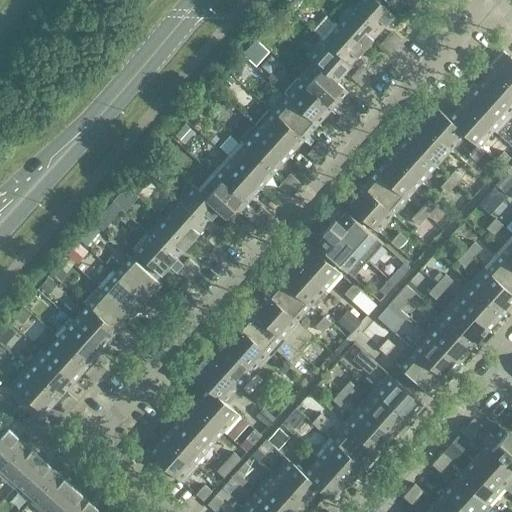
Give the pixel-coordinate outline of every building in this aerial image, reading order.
[(377,0),(366,0),(357,11),(379,31),(394,15),(377,0)] [(377,34),(379,31),(357,11),(342,28),(364,48),(377,34)] [(360,52),(364,48),(342,28),(327,44),(350,64),(360,52)] [(380,45),(389,53),(401,40),(391,32),(380,45)] [(258,63),(270,48),(256,37),(244,52),(258,63)] [(350,64),(327,44),(320,37),(305,54),(307,56),(335,80),(343,71),(350,64)] [(342,87),(335,80),(307,56),(306,57),(311,61),(298,76),(335,110),(342,103),(334,96),(342,87)] [(511,57),(511,56),(495,73),(511,87),(511,57)] [(361,85),(372,73),(363,64),(351,77),(361,85)] [(511,114),(511,87),(495,73),(481,89),(511,116),(511,114)] [(335,110),(298,76),(283,92),(290,99),(313,119),(327,103),(335,110)] [(511,116),(481,89),(466,105),(496,132),(511,116)] [(301,133),(313,119),(290,99),(276,115),(299,135),(301,133)] [(496,132),(466,105),(452,121),(460,129),(474,141),(488,126),(496,133),(496,132)] [(276,115),(268,108),(254,125),(261,132),(262,131),(284,151),(299,135),(276,115)] [(351,125),(357,118),(346,108),(340,115),(351,125)] [(452,121),(440,111),(438,109),(423,125),(445,145),(460,129),(452,121)] [(351,125),(340,115),(335,121),(345,131),(351,125)] [(445,145),(423,125),(409,141),(431,161),(445,145)] [(284,151),(262,131),(261,132),(247,147),(270,167),(284,151)] [(270,167),(247,147),(239,140),(225,156),(255,183),(268,169),(270,167)] [(323,156),(328,150),(317,140),(312,147),(323,156)] [(431,161),(409,141),(394,157),(416,177),(431,161)] [(476,161),(484,151),(478,145),(469,155),(476,161)] [(323,156),(312,147),(306,153),(317,163),(323,156)] [(504,151),(495,161),(502,166),(510,157),(504,151)] [(255,183),(225,156),(211,173),(241,199),(251,188),(255,183)] [(416,177),(394,157),(380,173),(402,193),(416,177)] [(154,175),(159,169),(161,167),(155,161),(148,169),(154,175)] [(457,168),(449,177),(455,183),(463,174),(457,168)] [(511,181),(511,175),(506,171),(494,184),(503,191),(511,181)] [(249,206),(241,199),(211,173),(211,172),(203,181),(211,188),(204,196),(219,209),(226,215),(234,207),(242,214),(249,206)] [(294,189),(299,182),(289,172),(283,179),(294,189)] [(402,193),(380,173),(365,189),(387,209),(402,193)] [(455,183),(449,177),(441,186),(447,192),(455,183)] [(294,189),(283,179),(277,185),(288,195),(294,189)] [(219,209),(204,196),(197,189),(196,190),(189,183),(174,199),(178,202),(204,225),(211,218),(219,209)] [(478,204),(490,215),(505,199),(492,188),(478,204)] [(387,209),(365,189),(350,206),(372,226),(387,209)] [(428,200),(420,210),(426,216),(435,206),(428,200)] [(178,202),(164,218),(190,241),(204,225),(178,202)] [(265,221),(271,214),(260,204),(254,211),(265,221)] [(329,214),(324,220),(363,256),(378,238),(342,206),(332,217),(329,214)] [(418,225),(426,216),(420,210),(411,219),(418,225)] [(265,221),(254,211),(248,217),(259,227),(265,221)] [(486,228),(493,235),(503,224),(495,217),(486,228)] [(164,218),(149,234),(176,258),(190,241),(164,218)] [(363,256),(324,220),(319,226),(322,228),(312,239),(348,272),(363,256)] [(215,247),(227,234),(218,226),(206,238),(215,247)] [(397,248),(406,238),(399,233),(391,242),(397,248)] [(176,258),(149,234),(134,251),(161,274),(168,266),(176,272),(177,271),(183,264),(176,258)] [(511,234),(497,249),(498,250),(497,250),(511,263),(511,234)] [(474,242),(465,251),(473,257),(481,248),(474,242)] [(335,267),(313,247),(298,264),(320,284),(335,267)] [(511,263),(497,250),(482,266),(490,274),(490,273),(511,292),(511,263)] [(473,257),(465,251),(457,260),(464,267),(473,257)] [(187,279),(198,266),(189,258),(183,264),(177,271),(187,279)] [(134,259),(119,276),(142,296),(157,279),(134,259)] [(320,284),(298,264),(284,280),(306,300),(305,301),(314,308),(328,292),(319,285),(320,284)] [(394,284),(404,273),(398,268),(388,278),(394,284)] [(111,270),(97,285),(127,312),(142,296),(119,276),(118,277),(111,270)] [(490,274),(476,289),(498,309),(511,293),(511,292),(490,273),(490,274)] [(445,274),(437,283),(444,290),(452,281),(445,274)] [(385,295),(394,284),(388,278),(378,289),(385,295)] [(306,300),(284,280),(269,297),(291,316),(305,301),(306,300)] [(435,299),(444,290),(437,283),(428,293),(435,299)] [(345,294),(351,299),(360,290),(353,284),(345,294)] [(104,293),(90,308),(113,328),(127,312),(97,285),(104,293)] [(399,309),(414,292),(406,285),(391,301),(399,309)] [(476,289),(461,305),(483,325),(498,309),(476,289)] [(149,302),(158,311),(164,304),(154,296),(149,302)] [(291,316),(269,297),(255,313),(277,333),(291,316)] [(143,309),(152,317),(158,311),(149,302),(143,309)] [(404,318),(388,305),(377,317),(393,331),(404,318)] [(461,305),(447,322),(469,341),(483,325),(461,305)] [(90,308),(76,324),(98,344),(113,328),(90,308)] [(347,310),(337,321),(350,333),(360,321),(347,310)] [(277,333),(255,313),(240,329),(262,349),(277,333)] [(439,314),(424,330),(455,358),(469,341),(447,322),(439,314)] [(324,316),(315,325),(322,332),(331,322),(324,316)] [(54,334),(61,340),(84,360),(98,344),(76,324),(75,325),(68,318),(54,334)] [(0,336),(14,351),(27,337),(10,321),(0,331),(0,336)] [(129,343),(135,337),(126,328),(120,334),(129,343)] [(262,349),(240,329),(226,345),(248,365),(262,349)] [(424,330),(410,347),(413,349),(440,374),(455,358),(424,330)] [(129,343),(120,334),(114,341),(123,349),(129,343)] [(394,344),(387,339),(379,348),(385,354),(394,344)] [(61,340),(47,356),(69,376),(84,360),(61,340)] [(302,340),(295,349),(302,355),(310,346),(302,340)] [(248,365),(226,345),(211,361),(233,381),(248,365)] [(293,365),(302,355),(295,349),(286,358),(293,365)] [(413,349),(398,366),(425,391),(440,374),(413,349)] [(39,350),(25,366),(55,393),(69,376),(47,356),(46,357),(39,350)] [(370,357),(362,367),(368,373),(376,363),(370,357)] [(100,375),(106,369),(97,360),(91,367),(100,375)] [(233,381),(211,361),(197,377),(211,390),(241,417),(242,417),(244,419),(253,410),(246,404),(238,413),(234,410),(219,397),(233,381)] [(55,393),(25,366),(11,382),(18,389),(17,389),(40,409),(55,393)] [(100,375),(91,367),(85,373),(95,382),(100,375)] [(274,372),(266,381),(273,387),(281,378),(274,372)] [(395,379),(380,396),(402,416),(417,399),(395,379)] [(264,397),(273,387),(266,381),(257,390),(264,397)] [(348,381),(341,390),(348,396),(356,388),(348,381)] [(241,417),(211,390),(196,406),(219,426),(218,427),(226,434),(241,417)] [(348,396),(341,390),(332,400),(339,406),(348,396)] [(71,408),(77,401),(68,393),(62,399),(71,408)] [(380,396),(365,412),(388,432),(402,416),(380,396)] [(71,408),(62,399),(56,405),(66,414),(71,408)] [(343,421),(351,428),(373,448),(388,432),(365,412),(357,405),(343,421)] [(219,426),(196,406),(182,423),(204,442),(218,427),(219,426)] [(263,407),(255,416),(267,427),(275,418),(263,407)] [(293,429),(305,416),(295,407),(284,420),(293,429)] [(319,429),(327,419),(320,413),(312,423),(319,429)] [(511,435),(505,430),(496,440),(472,419),(467,424),(511,464),(511,435)] [(46,432),(33,421),(24,430),(37,442),(46,432)] [(204,442),(182,423),(167,439),(190,459),(204,442)] [(511,482),(511,464),(467,424),(460,432),(470,440),(469,441),(484,454),(483,454),(478,461),(508,488),(511,482)] [(0,470),(24,443),(7,428),(0,436),(0,470)] [(351,428),(336,445),(359,464),(373,448),(351,428)] [(261,435),(255,429),(246,438),(253,444),(261,435)] [(190,459),(167,439),(152,456),(175,475),(182,482),(197,466),(189,460),(190,459)] [(266,439),(257,448),(264,454),(272,444),(266,439)] [(20,480),(40,458),(24,443),(0,470),(0,476),(14,488),(21,480),(20,480)] [(292,445),(288,448),(283,454),(290,460),(298,450),(292,445)] [(336,445),(322,461),(344,481),(359,464),(336,445)] [(69,471),(78,461),(65,450),(56,459),(69,471)] [(441,472),(453,459),(443,451),(432,464),(441,472)] [(232,467),(240,458),(233,452),(225,461),(232,467)] [(36,494),(56,472),(40,458),(20,480),(21,480),(36,494)] [(232,467),(225,461),(216,471),(223,477),(232,467)] [(322,461),(308,477),(315,484),(330,497),(344,481),(322,461)] [(508,488),(478,461),(464,476),(494,503),(508,488)] [(252,468),(245,462),(236,471),(243,478),(252,468)] [(293,464),(279,480),(301,500),(315,484),(308,477),(293,464)] [(235,487),(243,478),(236,471),(228,481),(235,487)] [(40,511),(49,511),(72,487),(56,472),(36,494),(29,502),(40,511)] [(494,503),(464,476),(450,491),(472,511),(483,499),(491,506),(494,503)] [(104,484),(97,478),(89,488),(95,494),(104,484)] [(279,480),(264,496),(281,511),(289,511),(301,500),(279,480)] [(412,504),(424,492),(414,483),(403,496),(412,504)] [(205,485),(196,494),(203,500),(211,490),(205,485)] [(78,511),(89,501),(72,487),(49,511),(78,511)] [(471,511),(472,511),(450,491),(437,506),(443,511),(471,511)] [(120,499),(113,493),(105,502),(111,508),(120,499)] [(207,504),(214,510),(222,500),(216,495),(207,504)] [(281,511),(264,496),(249,511),(281,511)] [(100,511),(89,501),(78,511),(100,511)]
